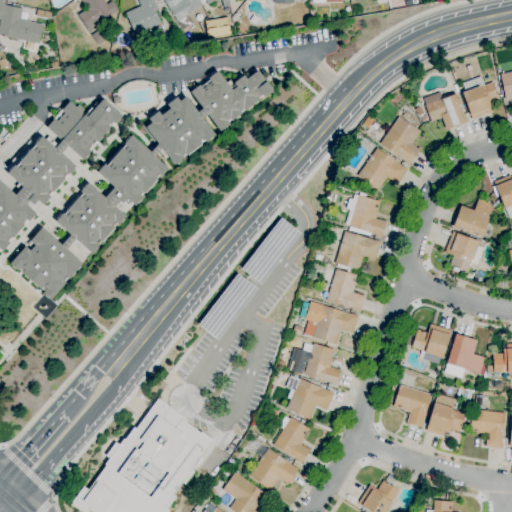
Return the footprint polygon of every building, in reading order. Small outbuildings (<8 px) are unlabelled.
[(89,30),(78,15),(87,9),(80,0),(104,0),(107,4),(112,1),(118,10),(111,15),(111,14),(89,30)] [(137,39),(125,13),(141,6),(138,1),(140,0),(153,0),(158,10),(155,11),(157,16),(159,15),(161,20),(160,21),(161,24),(145,31),(146,35),(137,39)] [(202,5),(177,21),(163,0),(216,0),(208,5),(205,1),(202,5)] [(39,44),(0,35),(0,23),(1,19),(0,18),(0,3),(5,5),(22,9),(23,7),(28,8),(26,21),(43,25),(39,44)] [(98,45),(91,35),(103,27),(110,37),(98,45)] [(162,149),(155,156),(164,164),(167,167),(166,169),(135,206),(127,199),(122,204),(120,201),(115,207),(126,216),(118,225),(117,224),(97,247),(99,248),(94,253),(93,252),(91,253),(75,239),(66,250),(82,263),(50,300),(43,294),(44,292),(19,270),(18,271),(10,264),(25,247),(30,251),(35,245),(30,241),(41,228),(61,245),(70,235),(55,222),(57,220),(56,219),(87,183),(105,198),(114,187),(97,173),(104,164),(105,164),(130,135),(150,152),(158,144),(142,124),(177,97),(180,101),(185,96),(198,112),(202,109),(190,93),(217,71),(231,88),(232,88),(227,82),(230,80),(233,83),(243,75),(246,79),(257,71),(272,89),(270,91),(271,92),(220,132),(207,115),(203,119),(215,135),(175,166),(162,149)] [(511,98),(505,100),(499,75),(511,72),(511,98)] [(472,120),(461,93),(465,92),(462,84),(480,77),(484,86),(492,82),(500,102),(490,106),(492,112),(472,120)] [(445,130),(441,119),(431,122),(425,105),(423,98),(439,92),(441,99),(456,94),(465,118),(466,118),(467,122),(451,128),(445,130)] [(114,105),(112,98),(119,96),(121,103),(114,105)] [(0,181),(15,195),(23,187),(7,174),(15,165),(16,166),(42,137),(45,140),(48,137),(53,141),(58,145),(61,141),(46,128),(69,102),(76,107),(78,105),(87,113),(96,102),(98,104),(103,99),(121,116),(120,117),(121,118),(117,123),(116,122),(83,160),(68,147),(61,154),(76,167),(50,196),(51,197),(43,205),(38,201),(34,206),(29,202),(26,205),(36,214),(29,222),(28,221),(9,242),(10,243),(3,252),(0,249),(0,181)] [(408,166),(404,163),(405,162),(379,144),(398,117),(417,130),(405,147),(417,154),(408,166)] [(377,190),(357,176),(376,148),(401,166),(402,165),(407,169),(396,185),(386,178),(377,190)] [(511,218),(508,219),(504,209),(498,195),(497,196),(495,191),(494,191),(492,187),(494,186),(493,182),(509,175),(510,178),(511,177),(511,214),(511,215),(511,216),(511,218)] [(380,239),(375,237),(376,236),(348,227),(353,211),(345,209),(348,198),(352,200),(354,194),(378,202),(375,212),(377,213),(375,219),(385,222),(380,239)] [(481,238),(458,229),(457,230),(452,227),(461,205),(473,210),(478,199),(494,205),(481,238)] [(278,218),(298,233),(260,284),(240,269),(278,218)] [(358,271),(334,263),(344,232),(374,241),(375,240),(380,242),(374,260),(363,256),(358,271)] [(466,272),(449,266),(452,256),(444,253),(452,232),(456,234),(456,233),(479,242),(477,246),(483,248),(476,265),(470,263),(466,272)] [(359,312),(352,310),(353,309),(326,301),(335,269),(345,273),(346,270),(351,272),(350,274),(356,276),(353,286),(354,287),(352,293),(364,296),(359,312)] [(235,274),(255,289),(217,340),(197,325),(235,274)] [(336,345),(312,337),(316,323),(304,320),(310,302),(351,314),(358,316),(352,334),(340,330),(336,345)] [(442,358),(424,353),(424,352),(411,348),(417,329),(427,332),(429,324),(451,331),(449,337),(448,337),(442,358)] [(461,378),(444,373),(447,364),(446,364),(453,340),(452,339),(454,334),(476,341),(472,354),(484,358),(479,374),(463,369),(461,378)] [(336,386),(331,385),(331,384),(303,376),(307,360),(299,358),(304,344),(312,346),(313,343),(333,350),(331,359),(332,360),(330,367),(341,370),(336,386)] [(511,373),(507,373),(493,373),(492,354),(503,354),(502,349),(507,349),(506,344),(511,343),(511,373)] [(281,370),(276,368),(278,360),(284,362),(281,370)] [(309,420),(285,409),(299,379),(328,392),(329,391),(334,393),(326,411),(315,406),(309,420)] [(422,428),(406,423),(409,412),(403,411),(403,410),(393,407),(399,385),(431,395),(425,415),(424,415),(422,423),(423,423),(422,428)] [(443,436),(425,431),(427,426),(434,403),(437,395),(454,400),(451,410),(460,413),(460,412),(465,413),(464,414),(468,416),(465,427),(461,426),(459,432),(449,429),(448,433),(444,432),(443,436)] [(156,397),(214,440),(160,511),(75,511),(67,506),(82,486),(87,490),(156,397)] [(501,449),(485,447),(486,434),(469,432),(472,410),(504,413),(501,443),(502,443),(501,449)] [(301,465),(296,462),(297,461),(272,445),(290,417),(309,429),(303,439),(304,439),(300,445),(309,451),(301,465)] [(269,491),(248,476),(268,448),(294,468),(295,467),(298,469),(287,486),(284,484),(285,483),(278,478),(269,491)] [(231,466),(226,463),(230,458),(234,462),(231,466)] [(232,511),(228,509),(235,499),(222,490),(234,472),(266,495),(260,502),(261,503),(256,510),(259,511),(232,511)] [(386,511),(370,511),(361,506),(357,504),(369,485),(376,490),(382,481),(398,491),(390,503),(392,504),(386,511)] [(424,511),(425,510),(433,511),(433,501),(452,502),(451,511),(424,511)] [(201,511),(208,503),(216,508),(217,508),(222,511),(201,511)]
